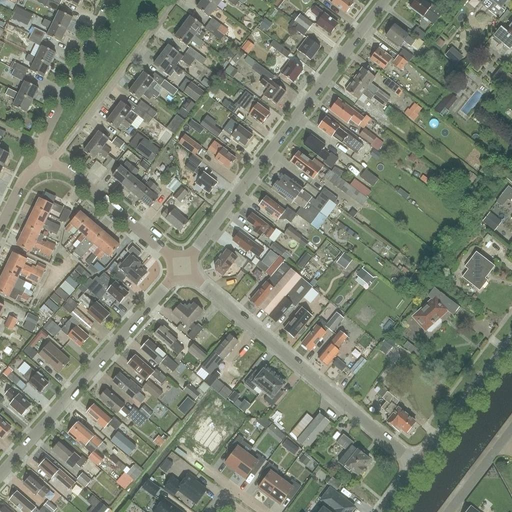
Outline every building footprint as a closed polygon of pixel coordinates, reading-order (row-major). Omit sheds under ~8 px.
[(59,5),(49,0),(38,0),(37,3),(44,6),(45,5),(56,11),(59,5)] [(209,18),(217,7),(207,0),(203,0),(197,9),(209,18)] [(277,0),(274,5),(278,9),(284,0),(277,0)] [(327,0),(346,14),(354,4),(348,0),(327,0)] [(443,14),(439,11),(426,1),(425,2),(421,0),(415,0),(410,8),(423,17),(434,26),(443,14)] [(502,7),(508,0),(490,0),(494,3),(501,9),(502,7)] [(505,9),(502,7),(501,9),(494,3),(488,11),(498,19),(505,9)] [(330,35),(338,25),(316,7),(312,13),(320,20),(316,25),(330,35)] [(21,23),(26,12),(17,8),(12,19),(21,23)] [(67,30),(73,18),(60,11),(54,24),(67,30)] [(295,22),(298,25),(308,31),(313,24),(301,14),(299,16),(296,20),(295,22)] [(200,31),(203,27),(190,17),(183,27),(201,41),(206,35),(200,31)] [(208,24),(217,31),(221,26),(212,19),(208,24)] [(273,24),(265,19),(260,26),(267,32),(273,24)] [(61,43),(67,30),(54,24),(48,36),(61,43)] [(217,31),(208,24),(204,29),(220,41),(224,36),(217,31)] [(304,36),(308,31),(298,25),(295,30),(304,36)] [(424,44),(417,39),(415,42),(408,37),(408,36),(395,26),(386,38),(399,48),(404,42),(411,47),(411,48),(417,53),(424,44)] [(501,28),(494,37),(510,50),(511,48),(511,26),(511,28),(509,27),(505,32),(501,28)] [(201,42),(201,41),(183,27),(175,38),(187,47),(191,42),(200,49),(204,44),(201,42)] [(412,33),(421,40),(425,35),(417,28),(412,33)] [(31,35),(43,40),(46,34),(34,29),(31,35)] [(40,46),(43,40),(31,35),(28,41),(40,46)] [(310,61),(320,48),(308,38),(298,51),(310,61)] [(250,40),(244,48),(251,53),(257,45),(250,40)] [(270,46),(287,59),(290,54),(274,41),(270,46)] [(186,53),(183,57),(169,46),(161,56),(176,67),(181,60),(190,67),(196,60),(186,53)] [(50,66),(56,53),(43,47),(37,59),(50,66)] [(186,53),(196,60),(203,65),(207,60),(190,48),(186,53)] [(456,66),(462,59),(463,58),(452,48),(445,56),(456,66)] [(407,63),(399,57),(395,62),(379,49),(375,54),(374,54),(371,57),(372,58),(371,60),(384,70),(390,62),(401,71),(407,63)] [(399,57),(407,63),(408,64),(413,57),(404,50),(399,57)] [(236,63),(244,54),(242,52),(233,60),(236,63)] [(183,72),(176,67),(161,56),(154,65),(164,73),(168,67),(179,76),(183,72)] [(44,77),(50,66),(37,59),(31,71),(44,77)] [(293,83),(303,71),(290,61),(281,74),(293,83)] [(265,77),(260,84),(268,90),(263,96),(276,106),(286,93),(273,83),(270,81),(274,77),(256,63),(253,68),(265,77)] [(14,69),(26,75),(29,69),(17,64),(14,69)] [(498,88),(499,87),(509,74),(501,68),(490,81),(498,88)] [(22,81),(26,75),(14,69),(11,76),(22,81)] [(378,103),(383,97),(377,93),(379,90),(371,84),(375,78),(363,69),(354,80),(367,89),(375,96),(373,99),(378,103)] [(136,83),(157,99),(160,95),(153,90),(158,84),(144,73),(136,83)] [(511,76),(509,74),(499,87),(508,94),(511,88),(511,76)] [(383,85),(394,94),(399,87),(388,79),(383,85)] [(375,96),(367,89),(354,80),(346,91),(358,100),(363,94),(371,101),(373,99),(375,96)] [(164,81),(160,86),(173,97),(178,91),(164,81)] [(19,94),(33,101),(39,88),(26,82),(19,94)] [(157,99),(136,83),(129,93),(139,100),(143,94),(150,100),(153,96),(157,99)] [(183,93),(196,103),(204,93),(191,83),(183,93)] [(33,101),(19,94),(19,95),(8,89),(5,95),(16,101),(13,107),(27,114),(33,101)] [(212,99),(216,94),(211,91),(207,96),(212,99)] [(448,95),(435,111),(444,118),(449,112),(448,111),(455,102),(448,95)] [(389,101),(383,97),(378,103),(384,107),(389,101)] [(359,126),(364,119),(338,100),(331,110),(348,124),(351,120),(359,126)] [(137,107),(147,114),(153,119),(158,114),(141,101),(137,107)] [(262,124),(270,115),(252,101),(244,111),(262,124)] [(183,110),(190,115),(196,108),(189,102),(183,110)] [(131,126),(134,122),(127,116),(131,110),(122,103),(114,113),(131,126)] [(229,103),(226,108),(234,114),(238,109),(234,106),(230,103),(229,103)] [(407,109),(404,114),(414,122),(418,116),(417,115),(422,109),(414,104),(409,111),(407,109)] [(142,120),(147,114),(137,107),(133,112),(131,110),(127,116),(134,122),(138,117),(142,120)] [(128,130),(131,126),(114,113),(106,123),(116,130),(121,124),(128,130)] [(184,122),(177,117),(173,122),(180,127),(184,122)] [(333,137),(356,155),(363,146),(348,134),(347,135),(339,129),(340,128),(326,117),(318,128),(331,139),(333,137)] [(200,126),(217,139),(222,133),(214,128),(204,120),(200,126)] [(224,131),(232,137),(235,139),(234,141),(239,144),(240,143),(245,147),(253,137),(231,120),(224,131)] [(193,129),(196,124),(192,121),(188,126),(193,129)] [(384,144),(365,129),(360,136),(371,145),(370,146),(378,152),(384,144)] [(109,156),(111,152),(104,146),(109,140),(99,132),(91,143),(109,156)] [(195,156),(202,148),(185,135),(179,144),(195,156)] [(330,156),(323,150),(325,146),(311,136),(304,146),(325,162),(324,164),(331,169),(339,160),(331,154),(330,156)] [(123,145),(124,144),(116,138),(112,144),(120,150),(121,148),(123,145)] [(136,151),(151,162),(160,151),(145,139),(136,151)] [(229,153),(215,142),(209,150),(217,157),(215,160),(228,170),(236,160),(229,154),(229,153)] [(0,165),(3,167),(9,154),(0,149),(0,144),(1,144),(0,143),(0,165)] [(106,160),(109,156),(91,143),(84,152),(93,160),(98,154),(106,160)] [(313,180),(324,167),(314,160),(312,163),(299,153),(291,163),(313,180)] [(197,168),(201,163),(191,156),(188,160),(189,161),(185,167),(200,179),(196,184),(209,194),(217,184),(204,174),(197,168)] [(110,158),(103,167),(107,171),(114,162),(110,158)] [(122,185),(136,169),(132,166),(127,172),(121,167),(113,177),(122,185)] [(168,168),(161,180),(166,182),(172,171),(168,168)] [(132,193),(140,183),(134,178),(139,172),(136,169),(122,185),(132,193)] [(360,178),(373,187),(379,180),(366,170),(360,178)] [(330,171),(324,178),(343,192),(348,185),(330,171)] [(320,194),(315,201),(302,191),(304,188),(284,174),(279,181),(299,196),(298,197),(319,213),(327,218),(336,206),(334,204),(320,194)] [(174,178),(166,187),(173,194),(181,184),(174,178)] [(355,180),(350,186),(360,194),(366,199),(371,192),(355,180)] [(141,200),(154,184),(151,181),(145,188),(140,183),(132,193),(141,200)] [(310,225),(319,213),(298,197),(299,196),(279,181),(272,190),(292,204),(294,202),(301,207),(296,214),(310,225)] [(154,184),(141,200),(151,209),(159,199),(153,194),(158,188),(154,184)] [(180,204),(188,194),(182,189),(174,198),(180,204)] [(334,204),(335,202),(337,199),(324,189),(320,194),(334,204)] [(360,194),(355,200),(363,206),(368,200),(366,199),(360,194)] [(310,225),(296,214),(296,215),(287,208),(285,211),(267,197),(259,207),(278,221),(286,220),(290,224),(297,215),(310,225)] [(53,203),(52,205),(39,199),(35,208),(49,215),(51,210),(60,215),(63,208),(53,203)] [(46,220),(49,215),(35,208),(30,217),(58,231),(60,227),(53,224),(46,220)] [(65,209),(60,220),(66,223),(72,212),(65,209)] [(180,232),(188,222),(174,210),(171,213),(167,210),(161,216),(180,232)] [(447,227),(454,217),(445,210),(438,220),(447,227)] [(78,231),(88,219),(79,212),(64,230),(68,233),(73,227),(78,231)] [(492,229),(499,220),(490,212),(482,222),(492,229)] [(269,239),(275,231),(253,214),(247,221),(256,228),(254,231),(261,236),(263,234),(269,239)] [(56,236),(58,231),(30,217),(26,227),(39,233),(42,228),(56,236)] [(80,244),(96,226),(88,219),(78,231),(82,235),(77,241),(80,244)] [(94,245),(104,233),(96,226),(80,244),(73,253),(80,259),(93,244),(94,245)] [(44,236),(39,233),(26,227),(21,237),(53,252),(56,246),(46,241),(45,243),(41,241),(44,236)] [(298,244),(299,243),(305,247),(309,243),(303,238),(289,228),(285,234),(298,244)] [(259,258),(264,251),(240,232),(233,241),(241,247),(241,248),(248,253),(250,251),(259,258)] [(96,257),(111,239),(104,233),(94,245),(98,248),(93,254),(96,257)] [(39,253),(50,258),(53,252),(21,237),(16,246),(30,253),(33,247),(40,251),(39,253)] [(111,239),(96,257),(97,257),(100,260),(105,254),(109,258),(119,246),(111,239)] [(281,258),(285,252),(274,244),(270,249),(281,258)] [(141,255),(132,248),(128,253),(131,255),(122,265),(120,263),(114,270),(119,275),(125,268),(131,273),(133,270),(136,272),(140,268),(142,266),(136,260),(141,255)] [(246,275),(248,273),(254,265),(249,261),(240,255),(237,258),(227,250),(223,255),(222,255),(218,259),(219,260),(215,266),(216,271),(223,277),(235,262),(243,269),(241,272),(246,275)] [(32,266),(31,269),(24,265),(27,260),(13,253),(8,263),(40,279),(46,267),(39,264),(36,268),(32,266)] [(337,262),(346,268),(353,260),(344,253),(337,262)] [(93,254),(86,263),(89,266),(97,257),(96,257),(93,254)] [(490,275),(495,268),(477,254),(465,269),(468,272),(462,279),(471,286),(473,284),(481,290),(488,282),(484,279),(488,274),(490,275)] [(271,278),(251,301),(259,308),(260,307),(270,315),(302,278),(284,263),(285,262),(280,257),(266,274),(271,278)] [(265,273),(269,269),(260,262),(256,266),(265,273)] [(37,285),(40,279),(8,263),(4,272),(17,279),(20,273),(27,277),(25,280),(37,285)] [(87,281),(91,276),(79,266),(75,271),(87,281)] [(136,285),(147,273),(140,268),(136,272),(133,270),(131,273),(125,268),(119,275),(114,270),(111,273),(122,283),(127,277),(136,285)] [(356,276),(368,285),(373,278),(362,269),(356,276)] [(78,283),(82,278),(74,271),(70,276),(78,283)] [(25,283),(17,279),(4,272),(0,279),(0,282),(23,293),(31,297),(33,293),(23,288),(25,283)] [(120,303),(129,294),(115,282),(114,283),(103,273),(98,279),(96,277),(92,281),(89,278),(87,281),(85,283),(97,294),(101,290),(105,293),(107,291),(120,303)] [(65,282),(74,290),(78,285),(69,277),(65,282)] [(270,315),(269,316),(277,323),(292,305),(296,308),(304,298),(312,289),(313,288),(302,278),(270,315)] [(21,298),(23,293),(0,282),(0,293),(9,298),(16,301),(18,296),(21,298)] [(75,290),(74,290),(65,282),(60,288),(70,296),(75,290)] [(88,290),(84,286),(82,285),(79,289),(85,294),(88,290)] [(59,289),(55,293),(65,302),(69,297),(59,289)] [(312,289),(304,298),(310,304),(319,295),(312,289)] [(451,315),(457,307),(433,289),(427,298),(431,301),(427,307),(414,318),(425,330),(426,332),(428,332),(438,323),(438,321),(437,319),(436,317),(440,314),(444,310),(445,311),(451,315)] [(64,302),(54,294),(51,299),(61,307),(64,302)] [(100,324),(109,314),(96,303),(95,305),(83,294),(78,300),(90,310),(87,313),(100,324)] [(67,303),(74,310),(79,306),(71,298),(67,303)] [(59,308),(49,300),(45,305),(55,313),(59,308)] [(70,314),(74,310),(67,303),(63,307),(70,314)] [(172,314),(188,329),(192,331),(187,336),(193,341),(203,330),(198,325),(196,327),(193,324),(203,312),(193,304),(191,306),(189,305),(187,307),(185,305),(183,307),(180,305),(172,314)] [(40,311),(49,318),(53,313),(44,305),(40,311)] [(294,338),(312,316),(303,308),(284,329),(294,338)] [(322,320),(301,344),(310,352),(326,333),(325,332),(327,330),(332,333),(343,319),(336,313),(326,324),(322,320)] [(23,329),(32,333),(39,319),(28,314),(25,321),(27,322),(23,329)] [(15,325),(18,320),(10,316),(7,322),(15,325)] [(83,332),(77,327),(79,324),(72,318),(61,330),(81,347),(81,346),(84,346),(86,344),(86,341),(89,338),(83,333),(83,332)] [(91,324),(83,318),(79,323),(87,329),(91,324)] [(13,331),(15,325),(7,322),(5,327),(13,331)] [(54,337),(61,330),(52,322),(45,329),(54,337)] [(155,335),(178,356),(176,359),(179,362),(184,357),(181,354),(184,350),(175,342),(178,339),(163,326),(155,335)] [(23,348),(29,338),(16,331),(11,342),(23,348)] [(341,332),(318,358),(320,359),(320,361),(323,363),(324,363),(328,366),(335,357),(336,357),(339,355),(339,353),(340,352),(337,350),(347,338),(341,332)] [(223,361),(231,351),(238,343),(230,336),(215,354),(223,361)] [(33,348),(38,342),(35,340),(29,346),(33,348)] [(159,365),(160,364),(164,367),(165,367),(173,374),(178,367),(166,357),(167,357),(149,341),(141,349),(159,365)] [(185,349),(200,361),(206,354),(191,342),(185,349)] [(418,358),(422,353),(407,342),(404,347),(418,358)] [(39,356),(59,373),(69,361),(49,344),(39,356)] [(24,353),(32,360),(38,354),(29,347),(24,353)] [(357,374),(373,354),(368,350),(353,370),(357,374)] [(154,372),(136,356),(128,365),(146,381),(151,376),(162,385),(167,379),(156,369),(154,372)] [(339,358),(335,363),(344,371),(349,365),(339,358)] [(0,371),(5,374),(10,365),(0,359),(0,371)] [(262,391),(275,375),(266,367),(258,376),(254,372),(244,384),(252,391),(256,386),(262,391)] [(40,393),(49,384),(42,378),(43,377),(38,372),(37,373),(31,368),(23,377),(29,382),(28,383),(40,393)] [(9,369),(4,375),(7,378),(8,378),(12,373),(13,372),(9,369)] [(214,369),(204,381),(211,386),(220,375),(214,369)] [(12,373),(8,378),(22,391),(26,386),(12,373)] [(133,400),(141,390),(130,380),(129,382),(119,373),(112,382),(133,400)] [(275,375),(262,391),(267,396),(264,400),(272,407),(282,396),(277,392),(285,383),(275,375)] [(157,401),(163,393),(149,381),(143,389),(157,401)] [(200,399),(210,388),(204,382),(196,392),(188,386),(184,390),(196,401),(198,398),(200,399)] [(22,415),(31,406),(18,395),(10,389),(5,395),(12,401),(10,404),(22,415)] [(118,414),(120,411),(140,429),(148,421),(134,408),(129,413),(124,408),(125,406),(107,390),(100,398),(118,414)] [(391,417),(387,422),(389,423),(389,424),(392,427),(393,427),(399,432),(401,430),(407,434),(407,433),(409,433),(412,429),(412,428),(416,422),(396,406),(399,402),(387,392),(382,399),(386,402),(381,408),(391,417)] [(190,396),(180,408),(188,415),(198,403),(190,396)] [(114,418),(112,420),(94,405),(87,413),(105,429),(106,427),(108,428),(110,426),(116,431),(121,425),(114,418)] [(139,412),(148,420),(153,414),(144,406),(139,412)] [(214,420),(206,413),(196,425),(201,429),(194,438),(204,446),(216,429),(211,425),(214,420)] [(291,433),(298,439),(297,440),(311,452),(332,427),(329,424),(330,423),(319,414),(313,420),(307,414),(291,433)] [(0,436),(2,439),(11,429),(0,419),(0,436)] [(98,449),(103,443),(79,422),(74,428),(98,449)] [(96,451),(98,449),(74,428),(68,434),(93,455),(89,459),(98,466),(104,459),(96,451)] [(222,434),(216,429),(204,446),(214,453),(221,444),(225,447),(234,436),(226,429),(222,434)] [(111,441),(129,456),(136,448),(119,433),(111,441)] [(280,444),(286,437),(281,433),(275,440),(280,444)] [(364,467),(370,460),(363,455),(365,452),(360,448),(358,451),(351,446),(354,443),(343,434),(337,443),(347,451),(338,462),(350,472),(351,470),(358,475),(359,474),(361,475),(365,470),(363,469),(364,468),(364,467)] [(160,447),(165,442),(160,438),(156,444),(160,447)] [(72,468),(75,465),(80,469),(87,461),(82,457),(81,459),(61,441),(52,451),(72,468)] [(236,471),(248,455),(238,447),(240,444),(236,441),(228,451),(233,454),(226,464),(236,471)] [(293,445),(287,441),(283,447),(288,451),(293,445)] [(248,455),(236,471),(246,479),(253,469),(257,473),(266,461),(258,454),(254,459),(248,455)] [(310,460),(304,456),(301,460),(306,465),(310,460)] [(113,457),(110,460),(116,465),(119,462),(113,457)] [(46,460),(38,468),(47,475),(47,477),(49,479),(51,479),(51,480),(54,477),(69,490),(75,484),(60,470),(59,471),(46,460)] [(119,482),(127,489),(144,471),(136,463),(119,482)] [(270,497),(282,480),(275,475),(279,470),(270,463),(261,475),(266,479),(259,488),(270,497)] [(78,480),(86,488),(92,481),(83,474),(78,480)] [(207,490),(196,482),(197,480),(190,474),(182,485),(173,478),(165,489),(175,495),(179,490),(197,504),(207,490)] [(31,476),(24,485),(31,491),(31,493),(34,496),(36,495),(36,496),(38,494),(44,499),(50,492),(31,476)] [(327,484),(336,492),(342,485),(332,478),(327,484)] [(282,480),(270,497),(281,505),(288,495),(293,499),(301,487),(293,480),(289,485),(282,480)] [(154,497),(160,489),(149,481),(143,489),(154,497)] [(350,511),(354,508),(330,489),(324,497),(331,502),(331,505),(326,511),(324,509),(321,511),(350,511)] [(13,497),(10,501),(17,507),(17,509),(20,511),(21,511),(22,511),(40,511),(39,511),(17,492),(16,494),(15,494),(13,496),(13,497)] [(182,511),(165,499),(154,511),(182,511)] [(49,511),(54,511),(57,509),(48,501),(43,507),(49,511)] [(102,501),(92,511),(106,511),(110,508),(102,501)]
